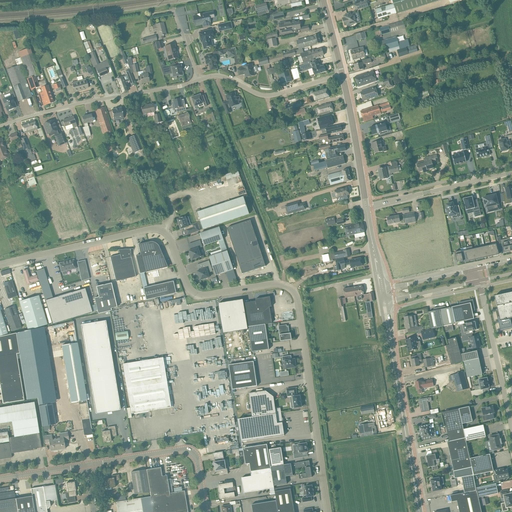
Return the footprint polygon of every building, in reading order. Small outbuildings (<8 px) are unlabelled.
[(392,0),(394,4),(396,13),(397,14),(440,1),(439,0),(392,0)] [(269,12),(267,3),(255,6),(257,13),(265,11),(265,13),(269,12)] [(382,18),(396,13),(394,4),(375,10),(378,19),(379,18),(379,19),(380,19),(382,19),(382,18)] [(197,15),(193,16),(196,25),(203,24),(203,27),(211,25),(210,23),(210,22),(211,22),(210,18),(209,13),(214,12),(213,12),(203,14),(197,15),(198,15),(197,15)] [(357,23),(354,13),(344,16),(344,18),(343,18),(345,26),(346,25),(347,26),(350,25),(351,26),(353,25),(354,24),(357,23)] [(293,32),(291,23),(292,23),(291,20),(280,22),(282,34),(293,32)] [(299,21),(292,23),(291,23),(293,32),(293,34),(309,31),(308,26),(300,27),(299,21)] [(406,28),(404,21),(388,25),(388,26),(379,28),(381,35),(406,28)] [(232,28),(231,22),(218,25),(220,31),(232,28)] [(156,25),(152,26),(152,28),(153,31),(157,30),(160,39),(163,38),(163,36),(164,36),(163,35),(166,35),(163,23),(156,25)] [(215,39),(213,29),(199,33),(201,42),(202,42),(204,49),(213,47),(211,40),(215,39)] [(366,38),(365,32),(356,35),(358,40),(366,38)] [(321,43),(318,34),(313,36),(297,41),(299,49),(301,49),(316,44),(321,43)] [(156,35),(142,39),(143,44),(157,40),(156,35)] [(396,37),(384,40),(387,50),(389,49),(389,52),(400,49),(410,46),(408,39),(398,42),(396,37)] [(278,38),(267,40),(266,40),(267,48),(278,46),(276,38),(278,38)] [(86,42),(83,43),(88,55),(93,67),(95,67),(99,77),(107,73),(106,69),(110,67),(107,61),(103,63),(97,66),(95,60),(96,59),(93,52),(91,53),(86,42)] [(163,47),(161,42),(156,43),(152,44),(154,50),(157,49),(163,47)] [(176,49),(175,44),(165,47),(166,51),(167,51),(169,59),(177,57),(175,49),(176,49)] [(230,48),(212,52),(213,55),(215,54),(215,55),(219,54),(219,56),(224,54),(224,53),(227,52),(229,58),(236,56),(237,56),(235,47),(230,48)] [(366,57),(363,47),(350,50),(353,60),(366,57)] [(406,47),(397,50),(399,57),(409,54),(406,47)] [(35,76),(39,75),(30,48),(19,52),(23,65),(24,68),(26,75),(28,78),(29,77),(29,78),(35,76)] [(321,48),(312,52),(311,52),(312,56),(307,58),(308,62),(314,60),(313,59),(324,55),(321,48)] [(286,52),(268,57),(269,61),(269,63),(284,59),(296,55),(295,50),(286,52)] [(300,63),(303,63),(303,64),(308,62),(307,58),(312,56),(311,52),(312,52),(312,50),(300,54),(301,57),(298,58),(300,63)] [(217,62),(215,54),(205,57),(206,65),(209,64),(210,71),(217,69),(216,62),(217,62)] [(130,69),(132,73),(138,72),(137,64),(136,64),(135,58),(126,60),(130,69)] [(370,58),(360,61),(360,63),(354,64),(356,71),(364,69),(362,65),(372,62),(370,58)] [(56,70),(60,81),(61,84),(63,88),(67,86),(63,77),(58,65),(55,59),(52,60),(55,66),(56,70)] [(311,63),(297,67),(298,72),(309,69),(312,68),(313,70),(314,75),(326,71),(324,66),(321,67),(319,60),(314,62),(311,63)] [(253,67),(252,64),(243,67),(243,68),(237,69),(239,75),(245,74),(246,77),(255,75),(254,73),(258,72),(257,65),(253,67)] [(20,65),(7,70),(18,101),(32,96),(30,91),(25,78),(26,78),(28,78),(26,75),(24,75),(22,68),(24,68),(23,65),(21,66),(20,65)] [(181,65),(171,67),(173,77),(183,75),(182,74),(183,74),(182,70),(181,65)] [(152,74),(150,66),(145,67),(146,70),(143,71),(144,75),(140,76),(141,83),(149,82),(148,75),(152,74)] [(127,75),(129,81),(130,82),(135,80),(132,73),(130,69),(126,71),(127,75)] [(288,70),(279,73),(282,84),(291,81),(288,70)] [(376,81),(373,71),(369,72),(370,73),(367,74),(367,73),(355,77),(358,87),(376,81)] [(129,81),(127,75),(124,76),(116,79),(121,93),(129,90),(126,82),(129,81)] [(40,93),(42,99),(44,105),(53,102),(48,85),(47,86),(45,80),(42,81),(37,83),(37,82),(35,76),(29,78),(29,77),(28,78),(26,78),(30,90),(33,89),(39,87),(41,86),(41,88),(42,92),(40,93)] [(393,86),(390,78),(382,81),(384,85),(387,84),(388,88),(393,86)] [(73,85),(72,85),(74,92),(85,89),(88,88),(86,81),(85,79),(72,82),(73,85)] [(378,96),(375,87),(360,92),(363,101),(378,96)] [(327,88),(312,92),(313,95),(315,102),(329,97),(327,88)] [(430,98),(427,90),(415,94),(417,102),(430,98)] [(5,99),(2,100),(7,111),(16,107),(12,98),(15,97),(13,91),(9,92),(9,94),(4,96),(5,99)] [(238,101),(240,100),(239,97),(237,98),(235,93),(226,96),(227,101),(223,103),(227,114),(230,113),(229,108),(239,104),(238,101)] [(200,95),(200,94),(191,98),(195,109),(196,110),(198,109),(199,108),(205,105),(205,106),(208,105),(204,95),(201,96),(200,96),(200,95)] [(183,99),(182,100),(180,100),(180,99),(173,100),(173,101),(171,102),(174,113),(186,110),(184,104),(183,99)] [(333,111),(331,103),(320,106),(320,107),(317,107),(317,108),(315,109),(317,116),(333,111)] [(154,112),(153,104),(141,106),(141,108),(140,108),(140,109),(141,109),(142,114),(154,112)] [(387,111),(384,104),(378,106),(361,112),(364,121),(372,119),(371,116),(387,111)] [(95,110),(99,123),(108,120),(104,107),(95,110)] [(111,110),(114,120),(123,118),(121,108),(111,110)] [(306,113),(304,108),(294,111),(296,116),(306,113)] [(193,130),(187,112),(178,115),(184,133),(193,130)] [(399,114),(389,116),(389,117),(390,120),(391,122),(400,119),(399,114)] [(88,115),(82,117),(84,124),(85,127),(82,128),(86,137),(88,136),(91,136),(88,126),(88,125),(87,123),(88,123),(93,121),(91,115),(88,115)] [(320,129),(328,127),(328,126),(333,124),(330,115),(318,119),(320,129)] [(77,127),(73,116),(68,118),(68,119),(66,119),(63,120),(65,127),(72,124),(73,128),(77,127)] [(37,129),(35,120),(21,125),(24,133),(37,129)] [(45,122),(45,123),(44,124),(48,134),(49,137),(54,135),(58,146),(66,143),(62,133),(59,134),(57,130),(53,120),(49,122),(48,121),(45,122)] [(100,122),(99,123),(103,134),(106,133),(112,131),(108,120),(100,122)] [(303,121),(298,122),(301,134),(302,134),(305,133),(304,126),(310,124),(309,120),(303,121)] [(385,123),(377,125),(377,126),(375,126),(370,127),(372,134),(377,133),(377,134),(380,133),(379,132),(380,132),(380,135),(388,132),(385,123)] [(326,129),(327,134),(342,131),(341,125),(326,129)] [(295,142),(301,141),(298,131),(292,133),(295,142)] [(305,133),(302,134),(303,141),(310,139),(309,132),(305,133)] [(19,139),(17,133),(9,136),(11,142),(19,139)] [(127,138),(131,147),(131,148),(133,153),(142,150),(136,135),(127,138)] [(329,142),(329,144),(337,142),(344,141),(343,135),(328,138),(329,142)] [(503,151),(503,152),(507,151),(507,150),(508,150),(508,147),(510,146),(510,144),(511,143),(511,136),(511,135),(505,137),(505,139),(499,141),(500,144),(499,145),(499,148),(500,148),(501,151),(503,151)] [(25,136),(20,139),(23,147),(25,152),(29,162),(36,159),(35,156),(33,157),(25,136)] [(476,153),(475,153),(476,157),(477,157),(478,158),(490,155),(489,150),(493,149),(489,136),(485,137),(487,146),(475,149),(476,153)] [(8,157),(9,157),(1,138),(0,138),(0,153),(6,151),(8,157)] [(466,138),(460,140),(463,151),(469,149),(466,138)] [(407,148),(405,140),(395,143),(396,147),(400,146),(401,150),(407,148)] [(382,147),(380,141),(371,143),(372,147),(373,146),(375,153),(383,151),(383,152),(387,151),(386,146),(382,147)] [(330,148),(324,150),(325,154),(331,153),(332,157),(338,156),(338,152),(346,150),(345,145),(330,148)] [(0,160),(8,157),(6,151),(0,153),(0,160)] [(464,152),(452,155),(454,165),(459,164),(462,163),(461,163),(466,162),(464,152)] [(438,161),(436,155),(424,158),(424,161),(416,163),(419,172),(427,170),(433,168),(432,163),(438,161)] [(314,168),(315,171),(327,167),(327,168),(345,164),(343,156),(325,161),(326,162),(313,165),(314,168)] [(392,166),(387,167),(389,176),(392,175),(391,173),(399,172),(397,161),(391,163),(392,166)] [(387,176),(389,176),(387,167),(383,168),(378,169),(380,180),(388,178),(387,176)] [(351,181),(348,169),(342,171),(342,172),(328,175),(330,184),(331,185),(343,182),(342,181),(345,180),(345,182),(351,181)] [(226,173),(227,179),(240,175),(238,170),(226,173)] [(37,184),(32,171),(25,174),(29,187),(31,186),(32,188),(36,186),(35,184),(37,184)] [(506,193),(500,194),(502,202),(504,202),(505,204),(511,203),(510,199),(511,198),(511,186),(505,188),(506,193)] [(335,191),(337,198),(349,195),(347,187),(335,191)] [(491,196),(483,198),(485,208),(493,206),(493,207),(494,210),(500,209),(499,207),(498,204),(497,202),(497,200),(498,200),(497,193),(491,195),(491,196)] [(474,203),(472,196),(463,199),(466,210),(473,209),(475,217),(481,215),(478,202),(474,203)] [(243,197),(232,201),(238,218),(249,214),(243,197)] [(220,204),(226,222),(238,218),(232,201),(220,204)] [(304,203),(300,205),(299,202),(285,206),(288,214),(306,209),(304,203)] [(448,214),(448,213),(449,216),(451,216),(452,218),(461,216),(459,208),(456,209),(455,207),(453,207),(452,203),(446,205),(447,210),(448,214)] [(215,225),(226,222),(220,204),(209,208),(215,225)] [(203,229),(215,225),(209,208),(197,212),(203,229)] [(416,222),(414,213),(403,215),(405,224),(416,222)] [(400,222),(398,216),(387,218),(388,224),(400,222)] [(188,226),(185,217),(183,218),(183,217),(182,218),(177,220),(181,229),(186,227),(186,230),(188,234),(199,230),(197,223),(192,225),(193,225),(190,226),(190,225),(188,226)] [(266,266),(250,220),(227,228),(242,274),(266,266)] [(360,223),(357,224),(355,224),(356,229),(353,230),(354,235),(359,233),(362,233),(364,232),(362,223),(360,223)] [(356,229),(355,224),(344,226),(346,236),(354,235),(353,230),(356,229)] [(223,239),(219,227),(200,234),(204,246),(223,239)] [(507,252),(510,252),(507,239),(501,240),(500,236),(497,237),(499,244),(503,243),(504,247),(503,247),(504,252),(504,253),(507,252)] [(202,247),(200,241),(193,243),(195,249),(189,251),(191,255),(190,256),(191,259),(192,258),(192,259),(201,256),(198,248),(202,247)] [(135,256),(140,274),(167,267),(159,248),(157,248),(156,245),(154,246),(153,243),(150,243),(150,242),(138,245),(140,255),(135,256)] [(491,250),(493,256),(499,254),(498,249),(498,250),(496,244),(490,245),(491,250)] [(493,256),(490,245),(484,246),(487,257),(493,256)] [(466,247),(469,261),(475,260),(473,249),(472,246),(466,247)] [(487,257),(484,246),(478,248),(481,258),(487,257)] [(466,247),(460,249),(461,251),(463,261),(463,262),(469,261),(466,247)] [(481,258),(478,248),(473,249),(475,260),(481,258)] [(120,255),(110,257),(116,281),(136,277),(131,257),(131,249),(133,249),(116,250),(119,250),(120,255)] [(345,257),(345,258),(350,256),(349,250),(343,251),(335,253),(334,253),(335,259),(345,257)] [(234,269),(227,251),(209,257),(216,275),(234,269)] [(463,261),(461,251),(455,252),(457,262),(463,261)] [(323,255),(324,262),(335,259),(333,253),(323,255)] [(344,258),(335,260),(336,266),(337,270),(337,271),(341,270),(340,265),(345,264),(344,258)] [(351,268),(362,266),(361,258),(349,260),(350,261),(346,261),(346,265),(350,264),(351,268)] [(62,272),(63,273),(63,275),(67,274),(66,271),(76,269),(76,268),(74,260),(59,263),(61,272),(62,272)] [(85,260),(77,262),(80,273),(88,271),(85,260)] [(212,270),(209,261),(202,263),(204,269),(198,271),(200,280),(209,277),(208,273),(209,272),(208,271),(212,270)] [(45,300),(53,298),(46,268),(38,270),(45,300)] [(23,270),(27,284),(39,281),(38,274),(30,277),(28,269),(23,270)] [(4,287),(8,299),(17,296),(12,281),(7,282),(8,286),(4,287)] [(146,300),(176,293),(173,281),(143,288),(146,300)] [(111,311),(111,309),(117,307),(111,283),(96,287),(98,297),(94,298),(98,314),(111,311)] [(361,295),(364,295),(362,286),(353,287),(354,296),(357,296),(358,299),(358,300),(360,301),(361,300),(362,300),(362,299),(361,295)] [(354,296),(353,287),(343,289),(345,298),(354,296)] [(45,301),(52,324),(92,312),(85,289),(53,298),(45,301)] [(511,292),(494,296),(497,309),(495,309),(500,331),(511,328),(511,326),(510,319),(511,318),(511,292)] [(47,324),(39,295),(19,301),(28,330),(47,324)] [(271,314),(270,307),(272,307),(270,297),(256,299),(256,301),(244,303),(248,327),(289,320),(288,311),(271,314)] [(341,308),(343,321),(346,321),(343,300),(342,298),(338,299),(339,307),(340,307),(341,308)] [(243,299),(218,303),(223,334),(248,330),(248,327),(244,303),(243,299)] [(457,306),(452,307),(455,323),(474,319),(472,311),(474,310),(474,311),(475,310),(473,302),(470,303),(470,300),(467,301),(459,303),(459,304),(460,305),(457,306)] [(4,310),(12,331),(21,328),(14,306),(4,310)] [(452,324),(455,324),(455,323),(452,307),(447,308),(446,307),(444,306),(434,308),(433,310),(433,311),(428,312),(431,329),(444,326),(452,324)] [(405,317),(404,317),(405,317),(406,324),(405,324),(406,329),(414,328),(414,329),(414,331),(414,333),(422,331),(422,326),(417,327),(416,320),(415,315),(412,316),(408,317),(405,317)] [(105,321),(81,325),(95,414),(120,410),(105,321)] [(464,331),(461,331),(462,336),(472,334),(473,334),(473,331),(478,329),(477,324),(475,324),(475,322),(463,325),(464,331)] [(269,349),(265,324),(248,327),(252,352),(269,349)] [(452,324),(444,326),(445,333),(453,331),(452,324)] [(287,328),(287,325),(278,326),(279,330),(283,329),(284,334),(279,335),(280,342),(289,340),(289,337),(291,336),(291,333),(289,333),(289,328),(287,328)] [(433,329),(421,332),(422,336),(423,340),(435,337),(433,329)] [(128,339),(127,332),(115,333),(116,340),(128,339)] [(16,333),(0,337),(0,356),(16,354),(19,353),(17,337),(16,333)] [(462,336),(463,341),(471,340),(473,349),(480,347),(480,346),(479,341),(478,336),(473,337),(472,334),(462,336)] [(414,337),(406,339),(408,351),(422,348),(420,341),(416,342),(414,337)] [(449,345),(446,346),(451,365),(462,362),(456,338),(448,340),(449,345)] [(243,356),(251,356),(250,342),(242,343),(243,356)] [(78,402),(84,435),(92,434),(77,343),(62,346),(71,403),(78,402)] [(477,351),(461,354),(463,362),(464,362),(479,358),(477,351)] [(0,377),(20,374),(16,354),(0,356),(0,377)] [(414,359),(411,360),(413,367),(418,366),(419,366),(418,362),(421,361),(422,364),(424,363),(423,360),(422,360),(421,354),(413,356),(414,359)] [(295,363),(295,359),(289,360),(289,356),(282,357),(283,360),(285,360),(286,368),(296,367),(296,366),(296,363),(295,363)] [(171,407),(162,357),(123,364),(130,408),(127,408),(129,418),(131,418),(131,414),(171,407)] [(435,369),(433,358),(429,358),(423,360),(424,363),(425,371),(426,371),(431,370),(431,369),(435,369)] [(467,378),(482,374),(479,358),(464,362),(467,378)] [(257,386),(254,361),(229,365),(232,390),(257,386)] [(448,376),(450,381),(453,381),(457,392),(468,389),(463,372),(448,376)] [(0,387),(0,388),(21,385),(20,374),(0,377),(0,387)] [(484,394),(483,389),(489,388),(488,385),(488,381),(487,381),(487,378),(478,380),(479,386),(480,386),(481,389),(471,391),(472,397),(484,394)] [(433,386),(432,380),(421,382),(421,381),(415,382),(417,390),(422,389),(422,388),(433,386)] [(24,400),(21,385),(0,388),(3,404),(24,400)] [(293,395),(293,397),(294,408),(301,407),(300,396),(296,396),(296,395),(297,395),(296,388),(287,389),(288,396),(293,395)] [(252,417),(238,419),(241,442),(284,436),(280,408),(275,408),(273,397),(265,391),(249,393),(252,417)] [(427,398),(419,399),(421,412),(429,411),(427,398)] [(41,448),(34,402),(0,407),(0,423),(12,422),(14,437),(8,438),(7,431),(0,432),(0,459),(12,457),(11,454),(36,450),(36,449),(41,448)] [(55,424),(52,404),(39,406),(42,427),(55,424)] [(373,405),(361,408),(362,415),(374,412),(373,405)] [(495,413),(493,406),(481,408),(483,416),(486,415),(487,420),(494,419),(493,414),(495,413)] [(472,422),(469,407),(459,409),(462,424),(472,422)] [(465,438),(462,424),(459,409),(443,412),(449,442),(465,438)] [(386,416),(385,410),(376,412),(379,422),(380,423),(379,424),(380,430),(388,428),(386,420),(387,420),(386,416)] [(373,435),(372,427),(368,428),(368,424),(360,425),(362,437),(373,435)] [(420,427),(420,428),(420,427),(422,439),(423,439),(432,437),(431,433),(433,433),(432,429),(430,429),(430,425),(429,425),(420,427)] [(486,437),(483,425),(463,429),(466,441),(486,437)] [(116,433),(115,426),(108,427),(108,431),(102,432),(104,442),(111,441),(110,434),(116,433)] [(57,440),(58,450),(65,449),(64,440),(69,439),(68,432),(59,434),(60,439),(57,440)] [(50,451),(58,450),(57,440),(53,440),(52,435),(44,436),(45,443),(49,443),(50,446),(50,451)] [(498,435),(490,437),(488,437),(489,441),(490,441),(492,450),(492,451),(493,451),(493,450),(501,449),(501,448),(500,444),(501,444),(500,439),(500,440),(499,440),(498,435)] [(472,467),(465,438),(447,442),(453,471),(472,467)] [(298,452),(298,451),(293,452),(294,459),(303,458),(302,454),(301,453),(308,452),(307,443),(298,444),(299,451),(298,452)] [(267,444),(243,448),(245,464),(249,464),(251,476),(272,473),(271,467),(267,445),(267,444)] [(284,465),(281,448),(269,450),(272,467),(284,465)] [(431,455),(426,456),(429,467),(432,467),(433,471),(438,469),(437,466),(438,465),(439,464),(439,463),(440,462),(439,461),(439,459),(440,459),(439,459),(436,460),(435,454),(437,454),(436,450),(431,451),(431,455)] [(223,452),(213,453),(214,460),(224,458),(223,452)] [(470,459),(472,467),(473,475),(474,475),(493,471),(490,454),(482,456),(470,459)] [(219,470),(220,475),(228,474),(226,464),(225,464),(224,461),(218,462),(217,461),(213,462),(214,466),(215,466),(216,471),(219,470)] [(305,467),(306,473),(299,474),(299,479),(312,477),(309,461),(304,462),(305,467)] [(272,467),(271,467),(272,473),(274,486),(287,484),(286,477),(293,475),(291,463),(284,465),(272,467)] [(167,480),(162,480),(160,467),(146,470),(150,491),(151,496),(153,511),(187,511),(184,491),(169,493),(167,480)] [(453,471),(455,478),(461,477),(464,493),(476,491),(473,475),(472,467),(453,471)] [(504,470),(503,469),(495,470),(496,475),(497,474),(498,480),(509,478),(507,470),(504,470)] [(146,470),(131,473),(131,477),(134,494),(150,491),(146,470)] [(274,486),(272,473),(251,476),(242,478),(244,493),(274,488),(274,486)] [(120,481),(119,474),(112,476),(112,478),(103,479),(105,489),(115,487),(114,482),(120,481)] [(439,478),(431,479),(432,484),(431,484),(432,487),(433,491),(441,490),(440,485),(444,484),(442,477),(439,478)] [(74,482),(66,483),(67,488),(67,492),(66,492),(68,503),(75,502),(74,496),(76,496),(75,491),(76,491),(74,482)] [(233,487),(233,482),(218,485),(221,499),(235,497),(234,492),(225,494),(224,489),(233,487)] [(498,493),(496,484),(476,488),(478,498),(498,493)] [(57,500),(55,485),(31,489),(35,511),(46,511),(46,509),(48,508),(50,506),(49,501),(57,500)] [(312,485),(305,486),(306,489),(303,489),(304,495),(307,495),(307,497),(302,498),(303,502),(312,501),(311,497),(314,496),(312,485)] [(276,501),(278,510),(294,507),(291,489),(275,491),(276,501)] [(508,494),(507,490),(500,492),(501,497),(504,496),(506,508),(510,507),(510,508),(511,507),(511,493),(508,494)] [(481,511),(477,491),(476,491),(464,493),(450,495),(452,502),(459,500),(461,511),(481,511)] [(17,511),(14,492),(0,493),(0,511),(17,511)] [(34,511),(32,496),(16,499),(17,511),(34,511)] [(142,511),(153,511),(151,496),(141,498),(143,510),(142,511)] [(116,502),(117,511),(130,511),(143,510),(141,498),(116,502)] [(277,511),(278,510),(276,501),(252,505),(252,511),(277,511)]
